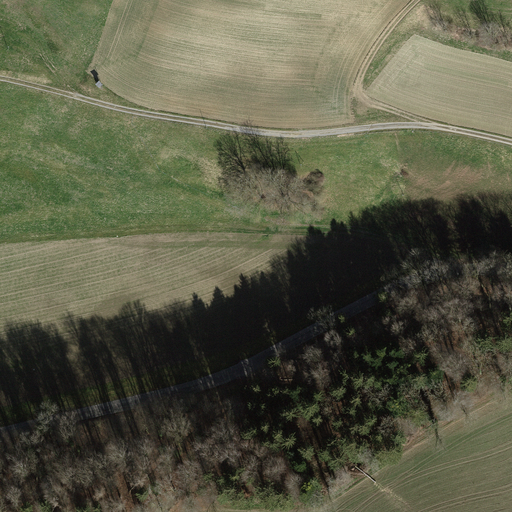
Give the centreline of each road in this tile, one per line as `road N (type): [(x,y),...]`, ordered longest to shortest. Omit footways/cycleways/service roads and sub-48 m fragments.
road 1 (unclassified): [(511,263),(407,284),(247,370),(113,411),(0,434)]
road 2 (track): [(511,143),(399,124),(271,134),(0,78)]
road 3 (track): [(452,270),(402,245),(334,229),(206,224),(0,241)]
road 4 (track): [(442,127),(363,99),(361,88),(395,29),(424,0)]
